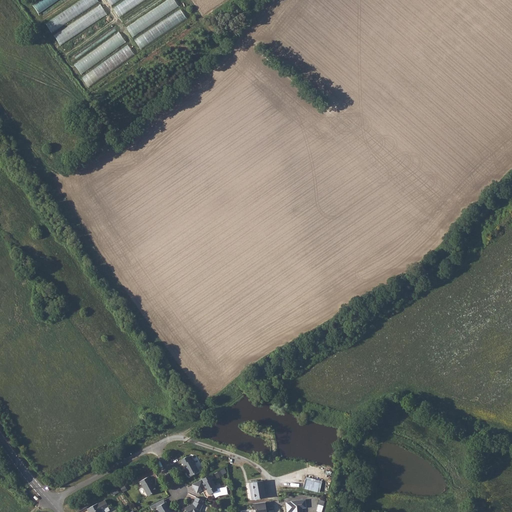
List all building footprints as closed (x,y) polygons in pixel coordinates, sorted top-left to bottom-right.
[(39,13),(58,0),(39,0),(33,4),(39,13)] [(52,32),(100,3),(98,0),(82,0),(46,22),(52,32)] [(120,17),(146,0),(124,0),(114,7),(120,17)] [(175,0),(168,0),(127,27),(133,36),(179,7),(175,0)] [(102,6),(54,34),(60,44),(108,16),(102,6)] [(181,9),(135,39),(141,49),(188,18),(181,9)] [(121,33),(74,63),(81,73),(127,42),(121,33)] [(129,45),(82,76),(89,86),(135,55),(129,45)] [(187,456),(181,460),(187,472),(187,474),(188,476),(190,477),(199,472),(193,460),(191,461),(189,457),(187,456)] [(210,475),(192,484),(195,489),(200,486),(203,484),(209,494),(213,492),(215,493),(218,491),(218,490),(210,475)] [(149,477),(140,482),(147,495),(149,496),(157,491),(153,485),(154,485),(152,480),(151,481),(149,477)] [(315,482),(306,479),(304,487),(319,492),(322,484),(315,482)] [(263,481),(251,482),(254,499),(266,497),(263,481)] [(203,500),(196,497),(193,504),(191,504),(192,505),(190,506),(189,506),(185,508),(186,511),(201,511),(203,505),(202,504),(203,500)] [(164,499),(150,506),(152,510),(157,507),(166,503),(164,499)] [(317,511),(321,511),(322,511),(325,501),(320,499),(317,511)] [(291,502),(286,502),(287,511),(288,511),(293,511),(292,511),(302,511),(302,508),(306,507),(305,500),(291,501),(291,502)] [(88,509),(87,509),(88,511),(102,511),(109,507),(106,501),(98,505),(98,504),(88,509)] [(266,501),(253,503),(254,509),(255,509),(255,511),(266,511),(266,508),(267,507),(266,501)] [(166,503),(157,507),(159,511),(171,511),(169,507),(168,507),(166,503)]
